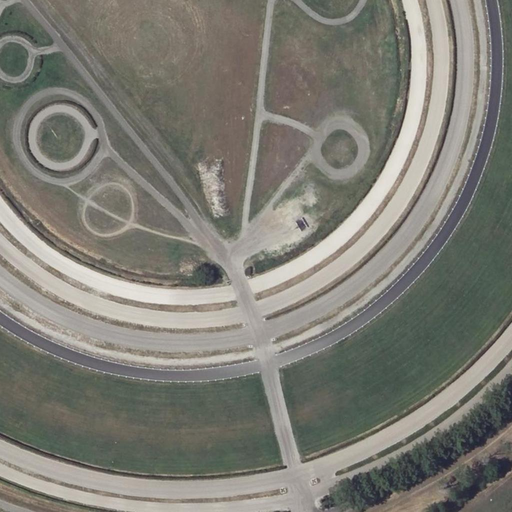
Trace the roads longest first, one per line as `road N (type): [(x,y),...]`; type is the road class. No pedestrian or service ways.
road 1 (unknown): [(490,0),(496,78),(472,185),(415,271),(341,333),(244,368),(171,375),(99,364),(0,318)]
road 2 (unknown): [(0,280),(95,329),(153,342),(235,339),(327,302),(398,244),(443,168),(465,69),(457,0)]
road 3 (unknown): [(434,0),(445,62),(429,146),(393,217),(332,275),(242,315),(160,320),(52,285),(0,244)]
road 4 (unknown): [(0,208),(69,271),(119,290),(205,298),(300,267),(362,218),(405,146),(419,75),(411,0)]
road 5 (unknown): [(306,511),(269,371),(226,252),(24,0)]
road 6 (unknown): [(0,449),(121,486),(240,489),(285,480),(377,448),(430,418),(511,339)]
road 7 (unknown): [(511,369),(423,440),(328,486),(273,502),(120,505),(0,469)]
road 8 (unknown): [(278,346),(377,291),(448,202),(481,100),(475,0)]
road 9 (unknown): [(0,299),(63,339),(136,359),(215,361),(262,350)]
road 10 (unknown): [(235,272),(269,0)]
road 11 (unknown): [(54,92),(27,103),(13,128),(27,169),(54,181),(82,173),(101,144),(92,109),(68,93)]
road 12 (unknown): [(336,511),(445,459),(511,408)]
road 13 (unknown): [(54,181),(130,223),(226,252)]
road 14 (unknown): [(50,109),(30,127),(30,146),(42,162),(62,166),(79,157),(87,134),(76,114),(59,108)]
road 15 (unknown): [(101,144),(226,252)]
road 16 (unknown): [(121,189),(105,185),(85,198),(90,230),(122,232),(132,218),(127,194)]
road 17 (unknown): [(329,129),(315,145),(317,160),(341,174),(359,162),(362,148),(350,130),(336,127)]
